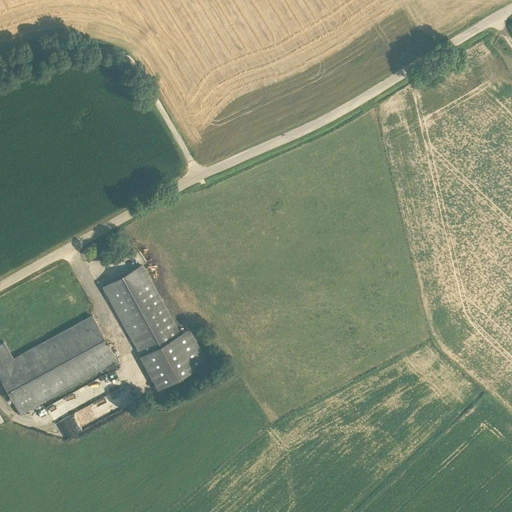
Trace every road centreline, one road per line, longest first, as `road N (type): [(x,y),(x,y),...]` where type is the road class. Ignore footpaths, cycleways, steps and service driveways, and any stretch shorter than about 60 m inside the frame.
road 1 (unclassified): [(199,177),(334,117),(511,7)]
road 2 (track): [(199,177),(137,74),(105,45),(0,64)]
road 3 (residential): [(0,283),(199,177)]
